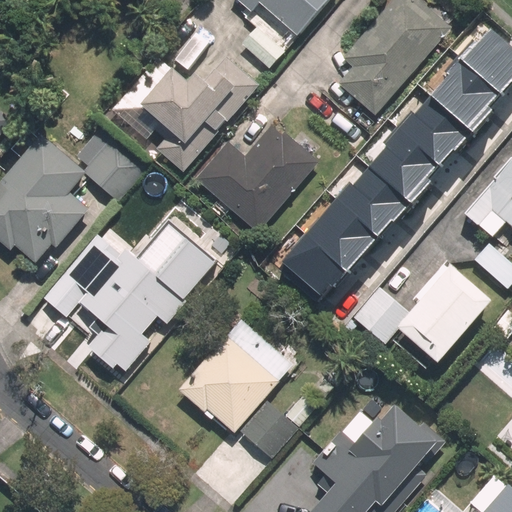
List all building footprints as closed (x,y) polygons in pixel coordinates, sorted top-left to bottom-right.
[(230,0),(230,1),(250,18),(257,9),(296,42),(330,0),(230,0)] [(336,88),(375,121),(452,30),(416,0),(394,0),(340,63),(350,71),(336,88)] [(179,64),(201,36),(189,27),(167,54),(179,64)] [(257,28),(240,47),(268,73),(286,54),(257,28)] [(511,52),(492,35),(462,68),(507,107),(511,102),(511,52)] [(157,155),(183,177),(259,88),(225,59),(201,88),(191,79),(185,86),(169,73),(136,112),(156,129),(152,135),(165,145),(157,155)] [(462,68),(433,101),(478,141),(507,107),(462,68)] [(433,101),(403,134),(448,174),(478,141),(433,101)] [(0,141),(12,126),(0,117),(0,141)] [(228,144),(193,184),(256,238),(319,166),(273,126),(245,158),(228,144)] [(102,131),(73,162),(117,202),(146,171),(102,131)] [(403,134),(374,167),(419,207),(448,174),(403,134)] [(85,178),(37,138),(0,182),(0,249),(9,257),(14,250),(36,269),(52,250),(55,254),(89,213),(70,197),(85,178)] [(511,164),(510,162),(462,220),(491,245),(504,229),(511,235),(511,164)] [(374,167),(344,201),(389,240),(419,207),(374,167)] [(344,201),(315,234),(360,273),(389,240),(344,201)] [(95,236),(39,303),(62,322),(75,307),(87,316),(73,332),(92,347),(85,354),(109,374),(113,369),(124,378),(164,330),(154,322),(205,261),(171,233),(154,254),(144,246),(134,257),(125,249),(119,256),(95,236)] [(315,234),(285,267),(330,307),(360,273),(315,234)] [(511,265),(488,245),(472,264),(508,293),(511,288),(511,265)] [(380,290),(352,324),(384,350),(394,338),(434,371),(489,305),(447,270),(410,315),(380,290)] [(237,322),(175,394),(230,441),(292,369),(237,322)] [(286,418),(299,429),(333,390),(320,378),(286,418)] [(267,406),(242,434),(272,460),(297,433),(267,406)] [(397,511),(452,447),(424,424),(417,432),(386,406),(373,421),(360,410),(310,470),(333,489),(314,511),(397,511)] [(424,495),(409,511),(447,511),(454,504),(441,493),(433,503),(424,495)]
